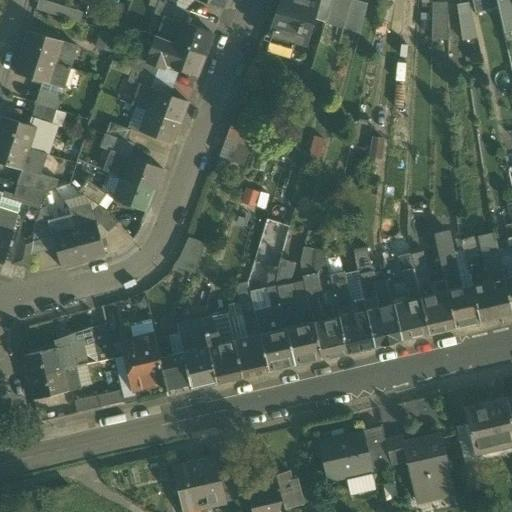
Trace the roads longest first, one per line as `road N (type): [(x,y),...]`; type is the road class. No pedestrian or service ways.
road 1 (tertiary): [(511,346),(0,463)]
road 2 (residential): [(0,289),(40,295),(131,270),(159,243),(249,0)]
